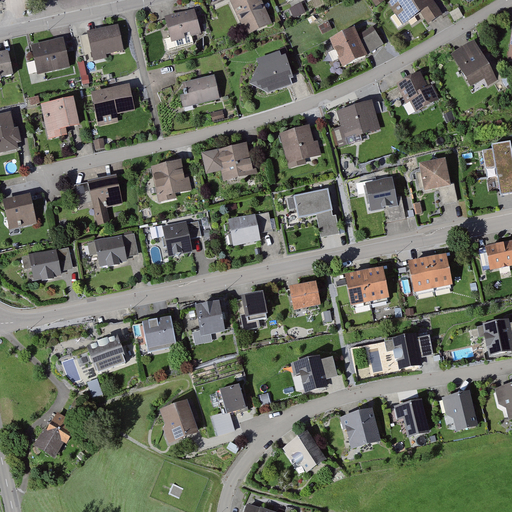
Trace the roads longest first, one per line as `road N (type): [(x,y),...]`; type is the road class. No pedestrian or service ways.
road 1 (residential): [(511,220),(0,324)]
road 2 (residential): [(48,172),(324,99),(507,0)]
road 3 (residential): [(511,364),(362,393),(299,416),(238,469),(223,511)]
